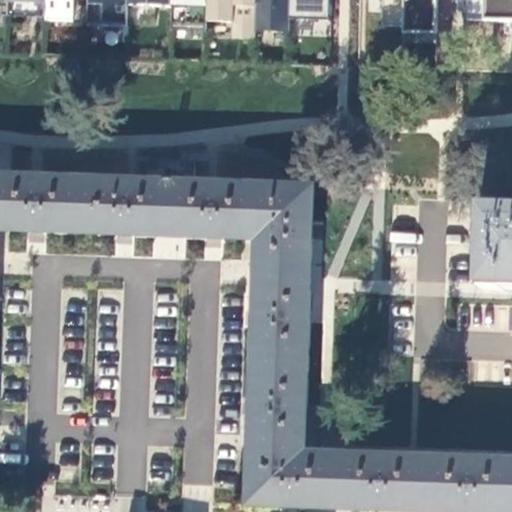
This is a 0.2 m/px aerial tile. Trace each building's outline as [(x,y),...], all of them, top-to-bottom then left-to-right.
[(0,0),(0,6),(3,7),(3,14),(8,15),(9,2),(8,0),(0,0)] [(46,0),(46,4),(45,26),(85,27),(85,0),(46,0)] [(129,7),(129,0),(85,0),(85,27),(128,27),(129,7)] [(172,0),(129,0),(129,7),(159,8),(173,8),(172,0)] [(172,0),(173,8),(207,10),(206,0),(172,0)] [(206,0),(207,10),(206,24),(232,26),(231,40),(255,41),(256,35),(257,0),(206,0)] [(287,0),(257,0),(256,35),(286,36),(286,23),(287,0)] [(332,0),(287,0),(286,23),(333,25),(332,0)] [(511,0),(358,0),(357,61),(511,67),(511,0)] [(511,511),(511,462),(422,460),(334,456),(287,454),(288,441),(288,438),(304,439),(312,279),(313,235),(315,188),(196,184),(197,161),(151,159),(150,182),(5,177),(0,177),(0,216),(4,217),(10,217),(10,232),(46,233),(134,236),(212,239),(244,240),(245,225),(260,224),(259,241),(259,251),(258,277),(256,319),(253,404),(251,440),(249,507),(295,509),(331,510),(381,511),(395,511),(511,511)] [(511,211),(483,211),(481,260),(485,260),(484,293),(511,293),(511,211)]
